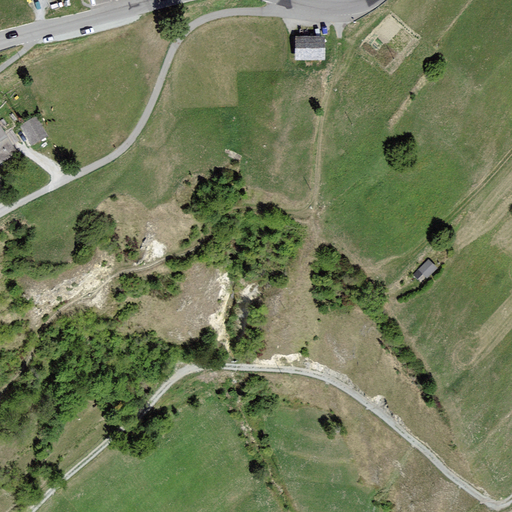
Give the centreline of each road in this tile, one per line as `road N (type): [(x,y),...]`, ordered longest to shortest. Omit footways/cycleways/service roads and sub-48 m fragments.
road 1 (track): [(511,499),(490,501),(330,378),(199,365),(175,375),(30,511)]
road 2 (unclassified): [(304,2),(293,10),(201,19),(175,43),(121,152),(0,215)]
road 3 (unclassified): [(164,0),(0,40)]
